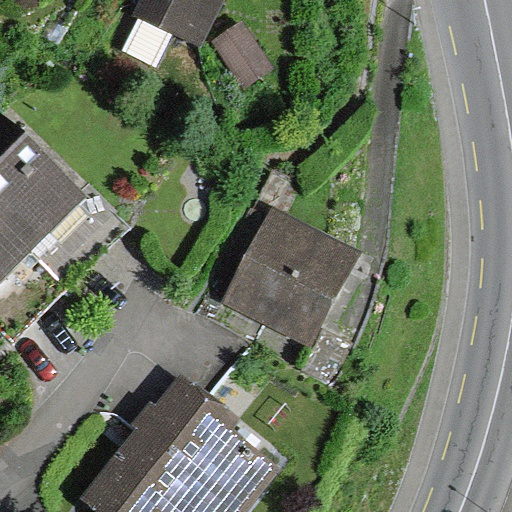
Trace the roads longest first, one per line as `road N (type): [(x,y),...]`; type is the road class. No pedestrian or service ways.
road 1 (residential): [(0,479),(30,456),(137,304)]
road 2 (secondary): [(459,511),(511,323)]
road 3 (secondary): [(511,153),(485,0)]
